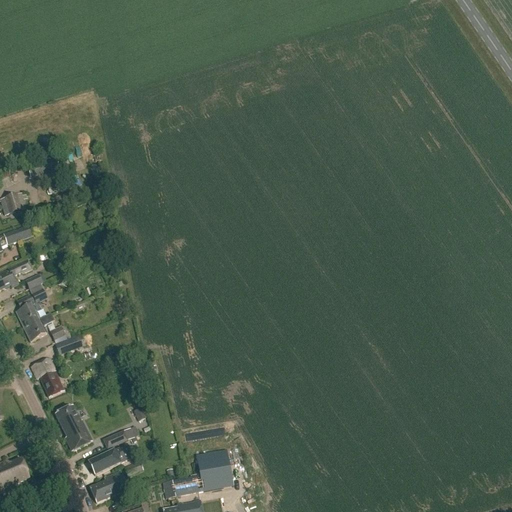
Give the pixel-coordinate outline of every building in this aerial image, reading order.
[(45,160),(25,167),(29,177),(57,166),(54,157),(45,160)] [(73,186),(81,182),(77,175),(70,179),(73,186)] [(26,211),(21,195),(0,201),(0,202),(4,218),(26,211)] [(40,232),(37,224),(2,237),(0,238),(0,254),(2,253),(0,248),(6,246),(7,247),(33,237),(32,235),(40,232)] [(32,271),(28,262),(8,271),(9,273),(0,276),(0,292),(11,287),(12,290),(18,287),(14,278),(22,274),(22,276),(32,271)] [(46,281),(42,274),(25,283),(29,291),(42,285),(42,283),(46,281)] [(16,315),(23,329),(40,321),(51,317),(50,315),(38,321),(31,307),(47,299),(41,286),(29,291),(31,296),(17,303),(21,312),(16,315)] [(40,321),(23,329),(30,344),(46,337),(41,327),(53,322),(51,317),(40,321)] [(67,341),(61,329),(51,333),(55,345),(67,341)] [(79,350),(75,339),(55,346),(59,357),(79,350)] [(55,371),(50,360),(31,369),(37,381),(40,380),(50,400),(64,393),(54,372),(55,371)] [(81,423),(73,407),(55,417),(67,440),(65,441),(72,454),(92,443),(81,422),(81,423)] [(135,439),(131,430),(103,442),(107,451),(135,439)] [(128,446),(115,452),(121,466),(134,459),(133,458),(137,457),(135,452),(131,454),(128,446)] [(121,466),(115,452),(89,464),(95,478),(121,466)] [(233,488),(226,452),(196,457),(200,475),(190,477),(190,479),(162,484),(165,500),(233,488)] [(29,480),(21,461),(7,467),(5,463),(0,465),(0,496),(7,494),(6,492),(13,489),(13,487),(29,480)] [(128,492),(120,473),(104,480),(106,483),(90,490),(97,506),(128,492)] [(202,511),(201,502),(177,506),(178,509),(163,511),(202,511)]
